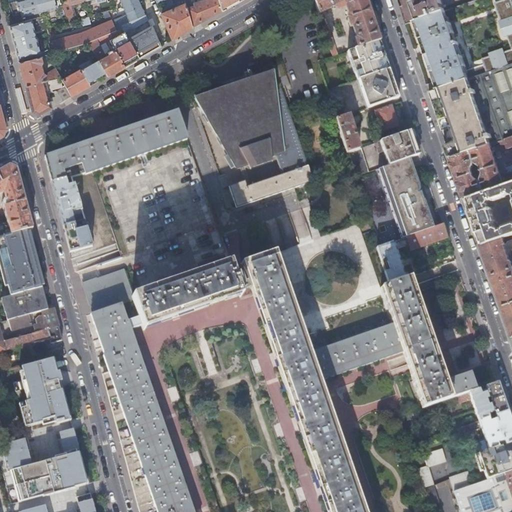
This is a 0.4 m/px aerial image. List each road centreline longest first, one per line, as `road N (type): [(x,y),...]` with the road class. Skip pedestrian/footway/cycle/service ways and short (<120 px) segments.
road 1 (residential): [(381,0),(511,380)]
road 2 (residential): [(124,511),(24,139)]
road 3 (residential): [(24,139),(172,56)]
